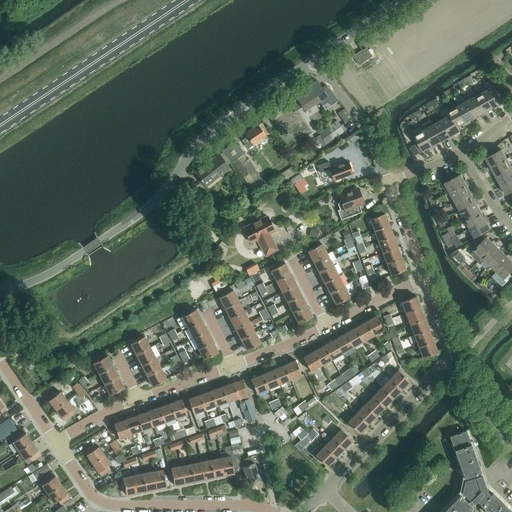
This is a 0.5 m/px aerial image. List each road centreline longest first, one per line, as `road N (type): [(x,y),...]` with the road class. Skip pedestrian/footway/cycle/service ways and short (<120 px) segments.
road 1 (residential): [(0,293),(43,277),(154,202),(192,148),(313,58)]
road 2 (residential): [(57,443),(105,504),(269,511)]
road 3 (secondary): [(187,0),(0,125)]
road 4 (residential): [(302,511),(451,360)]
road 5 (residential): [(390,184),(364,124),(313,58)]
